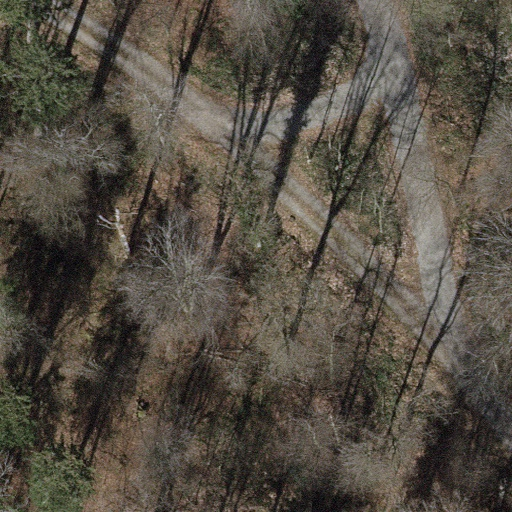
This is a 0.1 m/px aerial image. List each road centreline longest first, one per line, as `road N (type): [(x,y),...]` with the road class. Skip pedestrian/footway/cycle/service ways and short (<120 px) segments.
road 1 (track): [(511,431),(433,328),(256,149),(40,0)]
road 2 (track): [(377,0),(391,44),(433,328)]
road 3 (track): [(391,44),(332,114),(256,149)]
